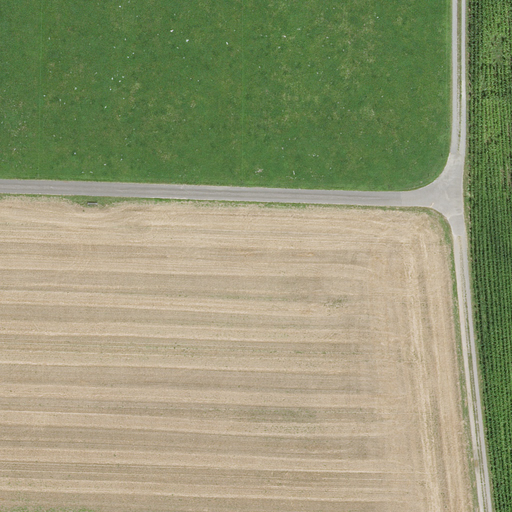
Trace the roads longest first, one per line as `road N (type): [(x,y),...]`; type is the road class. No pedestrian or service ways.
road 1 (track): [(0,188),(459,205)]
road 2 (track): [(490,511),(459,205)]
road 3 (track): [(459,205),(462,0)]
